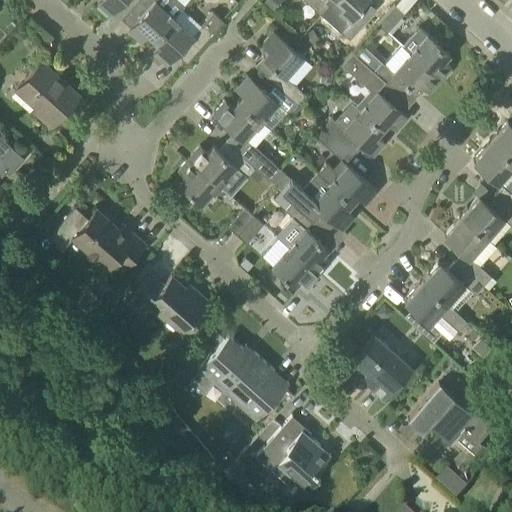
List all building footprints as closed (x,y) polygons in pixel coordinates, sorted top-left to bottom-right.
[(98,0),(97,2),(110,13),(121,0),(137,0),(129,9),(131,11),(140,0),(98,0)] [(154,40),(174,17),(154,0),(140,0),(131,11),(138,17),(128,29),(141,41),(147,33),(154,40)] [(334,0),(306,0),(320,12),(330,1),(332,2),(334,0)] [(369,14),(365,10),(361,6),(366,1),(367,0),(334,0),(332,2),(351,18),(340,30),(350,38),(375,9),(374,8),(369,14)] [(387,32),(391,27),(404,12),(394,4),(377,23),(387,32)] [(186,60),(212,30),(222,19),(213,11),(192,34),(174,17),(154,40),(160,44),(153,52),(166,63),(177,52),(186,60)] [(19,26),(12,34),(20,42),(27,34),(19,26)] [(439,79),(451,66),(444,60),(450,53),(419,26),(402,45),(410,52),(409,52),(439,79)] [(297,102),(304,94),(284,76),(302,56),(272,29),(261,42),(268,49),(262,56),(264,57),(257,66),(267,75),(297,102)] [(369,98),(360,108),(382,128),(388,122),(396,129),(407,116),(389,100),(397,91),(373,70),(353,51),(344,62),(369,85),(370,90),(365,95),(369,98)] [(439,79),(409,52),(392,71),(381,61),(373,70),(397,91),(405,82),(415,91),(422,84),(429,91),(439,79)] [(51,125),(78,94),(40,60),(16,88),(37,107),(34,110),(51,125)] [(322,71),(321,80),(323,82),(323,83),(324,83),(327,83),(330,81),(331,81),(332,73),(331,71),(329,69),(328,69),(325,69),(322,71)] [(259,85),(247,74),(236,87),(243,94),(238,100),(261,120),(278,101),(288,111),(296,102),(297,102),(267,75),(259,85)] [(226,139),(236,148),(244,140),(261,120),(238,100),(232,106),(225,100),(213,112),(233,130),(226,139)] [(382,128),(360,108),(343,127),(331,117),(324,126),(330,132),(349,149),(354,153),(361,144),(373,154),(384,141),(377,135),(382,128)] [(511,124),(507,120),(490,140),(511,159),(511,124)] [(324,126),(316,135),(323,141),(330,132),(324,126)] [(24,155),(0,134),(0,175),(6,169),(9,172),(24,155)] [(236,148),(226,139),(217,148),(213,144),(207,151),(200,144),(189,157),(219,184),(236,165),(246,174),(255,165),(236,148)] [(473,159),(498,182),(511,165),(511,159),(490,140),(473,159)] [(203,202),(219,184),(189,157),(178,169),(185,176),(179,182),(203,202)] [(376,189),(346,162),(337,171),(326,162),(318,171),(329,181),(329,182),(352,202),(357,195),(365,202),(376,189)] [(303,188),(291,177),(281,189),(293,199),(293,200),(323,226),(331,217),(342,228),(354,215),(346,208),(352,202),(329,182),(329,181),(318,171),(303,188)] [(511,193),(510,192),(502,185),(487,202),(478,195),(461,214),(486,236),(503,217),(511,225),(511,193)] [(281,189),(273,198),(285,209),(293,200),(293,199),(281,189)] [(318,273),(329,260),(322,254),(328,247),(314,235),(323,226),(293,200),(285,209),(295,218),(305,228),(288,246),(318,273)] [(88,217),(75,205),(49,234),(63,247),(73,235),(107,266),(114,257),(124,266),(144,243),(130,230),(126,235),(117,227),(96,208),(88,217)] [(244,206),(240,212),(227,225),(238,235),(255,215),(244,206)] [(469,256),(486,236),(461,214),(444,234),(469,256)] [(246,242),(259,227),(263,223),(255,215),(238,235),(246,242)] [(307,285),(318,273),(288,246),(271,265),(294,285),(300,278),(307,285)] [(490,275),(472,259),(464,267),(455,259),(447,268),(439,260),(421,280),(445,302),(446,302),(463,282),(475,293),(490,275)] [(162,284),(150,272),(132,292),(156,313),(159,309),(183,330),(209,301),(195,289),(192,293),(185,286),(171,274),(162,284)] [(445,302),(421,280),(404,299),(413,307),(405,315),(419,329),(432,341),(441,331),(449,339),(457,329),(458,330),(460,328),(467,320),(446,302),(445,302)] [(383,396),(396,382),(411,366),(374,333),(352,358),(375,379),(370,385),(383,396)] [(228,335),(189,378),(205,391),(215,380),(256,417),(288,382),(245,344),(242,347),(228,335)] [(467,407),(452,394),(454,393),(439,380),(407,417),(422,430),(428,423),(450,443),(461,431),(474,443),(493,423),(471,403),(467,407)] [(306,488),(319,473),(315,470),(330,453),(308,433),(290,417),(293,414),(292,413),(256,453),(292,485),(296,480),(306,488)] [(243,467),(233,476),(240,484),(250,475),(243,467)]
